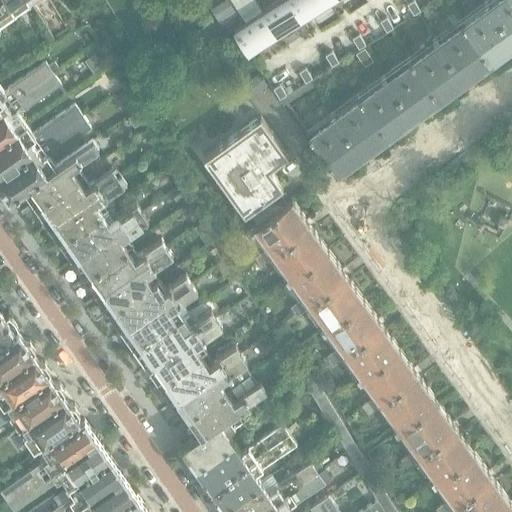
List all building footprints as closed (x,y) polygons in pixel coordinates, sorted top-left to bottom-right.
[(0,0),(0,24),(17,13),(8,0),(0,0)] [(31,3),(29,0),(8,0),(17,13),(31,3)] [(236,10),(229,0),(223,0),(211,8),(220,22),(236,10)] [(263,11),(255,0),(229,0),(236,10),(244,23),(263,11)] [(249,53),(302,19),(290,0),(280,0),(263,11),(244,23),(234,29),(249,53)] [(386,32),(380,22),(387,18),(393,28),(413,15),(407,5),(414,1),(420,11),(438,0),(332,0),(330,2),(302,19),(249,53),(253,59),(259,69),(272,89),(279,85),(285,95),(305,83),(298,73),(305,68),(312,79),(332,66),(325,56),(332,52),(339,62),(359,49),(353,39),(359,35),(366,45),(386,32)] [(290,0),(302,19),(330,2),(328,0),(290,0)] [(511,43),(511,0),(491,0),(490,1),(489,0),(483,0),(486,4),(462,21),(490,60),(511,43)] [(420,11),(414,1),(407,5),(413,15),(420,11)] [(393,28),(387,18),(380,22),(386,32),(393,28)] [(490,60),(462,21),(439,38),(436,33),(431,37),(434,42),(411,58),(439,97),(490,60)] [(47,30),(40,35),(47,45),(54,40),(47,30)] [(366,45),(359,35),(353,39),(359,49),(366,45)] [(364,48),(356,54),(364,66),(373,60),(364,48)] [(339,62),(332,52),(325,56),(332,66),(338,63),(339,62)] [(439,97),(411,58),(388,75),(385,70),(380,74),(383,79),(360,95),(387,134),(439,97)] [(0,111),(55,73),(46,60),(4,89),(0,83),(0,111)] [(342,69),(338,63),(332,66),(328,68),(333,75),(342,69)] [(117,75),(112,66),(103,70),(109,80),(117,75)] [(312,79),(305,68),(298,73),(305,83),(310,80),(312,79)] [(333,75),(328,68),(319,74),(324,81),(333,75)] [(0,143),(28,124),(19,112),(61,83),(55,73),(0,111),(0,143)] [(251,95),(266,84),(259,74),(244,85),(251,95)] [(324,81),(319,74),(312,79),(310,80),(314,86),(324,81)] [(314,86),(310,80),(305,83),(301,86),(305,92),(314,86)] [(285,95),(279,85),(272,89),(278,99),(285,95)] [(305,92),(301,86),(292,91),(296,98),(305,92)] [(129,96),(123,88),(115,94),(120,102),(129,96)] [(296,98),(292,91),(282,97),(283,98),(287,103),(296,98)] [(387,134),(360,95),(337,112),(334,107),(329,111),(332,115),(308,133),(336,171),(387,134)] [(0,174),(44,144),(82,117),(74,105),(35,133),(28,124),(0,143),(0,174)] [(145,119),(138,108),(130,113),(137,124),(145,119)] [(282,185),(271,169),(272,165),(287,153),(260,115),(202,156),(244,213),(247,211),(256,223),(286,202),(277,189),(282,185)] [(56,164),(49,155),(89,127),(82,117),(44,144),(0,174),(0,184),(10,197),(21,190),(56,164)] [(78,175),(72,166),(81,160),(82,161),(101,148),(95,138),(56,164),(21,190),(33,207),(78,175)] [(171,162),(168,157),(163,161),(166,166),(171,162)] [(45,224),(119,173),(113,164),(93,178),(94,180),(86,185),(78,175),(33,207),(45,224)] [(103,211),(96,200),(104,194),(105,196),(125,182),(119,173),(45,224),(57,242),(103,211)] [(328,248),(310,224),(291,198),(286,202),(256,223),(255,224),(291,275),(328,248)] [(70,261),(143,209),(138,201),(118,214),(119,216),(111,222),(103,211),(57,242),(70,261)] [(127,246),(121,237),(129,231),(130,232),(150,219),(143,209),(70,261),(82,278),(127,246)] [(94,296),(168,244),(162,235),(142,249),(143,250),(134,256),(127,246),(82,278),(94,296)] [(152,281),(145,272),(154,266),(155,267),(174,254),(168,244),(94,296),(107,313),(152,281)] [(363,298),(346,273),(328,248),(291,275),(327,325),(363,298)] [(258,261),(267,255),(264,250),(255,257),(258,261)] [(261,266),(270,260),(267,255),(258,261),(261,266)] [(119,331),(192,279),(186,271),(167,285),(168,286),(167,287),(159,276),(152,281),(107,313),(119,331)] [(132,349),(183,312),(177,303),(178,301),(179,303),(199,289),(192,279),(119,331),(132,349)] [(399,347),(381,323),(363,298),(327,325),(363,374),(399,347)] [(295,310),(303,304),(300,300),(291,306),(295,310)] [(297,314),(306,308),(303,304),(295,310),(297,314)] [(144,367),(217,316),(210,306),(190,319),(191,321),(189,322),(183,312),(132,349),(144,367)] [(0,343),(18,330),(17,329),(17,326),(14,322),(10,318),(9,316),(5,318),(0,310),(0,343)] [(201,353),(194,343),(202,337),(203,338),(223,324),(217,316),(144,367),(156,384),(201,353)] [(284,327),(276,333),(284,343),(292,338),(284,327)] [(0,376),(34,353),(34,352),(34,347),(35,346),(29,339),(24,338),(18,330),(0,343),(0,376)] [(265,350),(279,340),(272,331),(258,342),(265,350)] [(169,403),(241,351),(235,342),(215,355),(216,357),(208,363),(201,353),(156,384),(169,403)] [(435,397),(417,373),(399,347),(363,374),(398,424),(435,397)] [(329,361),(337,354),(334,349),(326,356),(329,361)] [(266,387),(259,377),(257,379),(246,361),(247,360),(241,351),(169,403),(193,437),(261,391),(266,387)] [(0,400),(3,404),(49,373),(49,368),(44,360),(39,359),(34,353),(0,376),(0,400)] [(332,365),(340,359),(337,354),(329,361),(332,365)] [(17,428),(64,394),(64,389),(59,381),(59,382),(53,380),(49,373),(3,404),(0,406),(0,424),(10,418),(17,428)] [(306,383),(315,377),(312,373),(303,379),(306,383)] [(308,387),(317,382),(315,377),(306,383),(308,387)] [(311,392),(320,386),(317,382),(308,387),(311,392)] [(314,396),(323,391),(320,386),(311,392),(314,396)] [(228,430),(268,401),(261,391),(193,437),(181,445),(196,466),(234,439),(228,430)] [(317,401),(326,395),(323,391),(314,396),(317,401)] [(34,452),(41,448),(81,420),(78,416),(79,410),(74,403),(69,401),(64,394),(17,428),(7,434),(17,447),(26,441),(34,452)] [(319,405),(328,400),(326,395),(317,401),(319,405)] [(365,409),(374,403),(371,399),(362,405),(365,409)] [(322,410),(331,404),(328,400),(319,405),(321,409),(322,410)] [(474,451),(456,426),(438,401),(401,428),(437,477),(474,451)] [(369,414),(377,408),(374,403),(365,409),(369,414)] [(325,414),(334,408),(331,404),(322,410),(325,414)] [(328,419),(337,413),(334,408),(325,414),(328,419)] [(330,423),(339,417),(337,413),(328,419),(330,423)] [(333,427),(342,422),(339,417),(330,423),(333,427)] [(49,470),(97,437),(84,418),(81,420),(41,448),(46,456),(0,489),(7,500),(42,475),(38,470),(45,465),(49,470)] [(210,486),(298,425),(295,420),(287,426),(284,421),(242,450),(234,439),(196,466),(210,486)] [(336,432),(345,426),(342,422),(333,427),(334,429),(336,432)] [(256,470),(297,441),(296,441),(297,440),(291,431),(299,426),(298,425),(210,486),(224,506),(262,479),(256,470)] [(339,436),(348,431),(345,426),(336,432),(339,436)] [(341,441),(350,435),(348,431),(339,436),(341,441)] [(344,445),(353,440),(350,435),(341,441),(344,445)] [(67,487),(111,456),(97,437),(49,470),(52,475),(45,480),(42,475),(7,500),(14,509),(61,477),(67,487)] [(347,450),(356,444),(353,440),(344,445),(347,450)] [(350,454),(359,449),(356,444),(347,450),(350,454)] [(352,459),(362,453),(359,449),(350,454),(352,459)] [(491,511),(509,500),(491,475),(474,451),(437,477),(461,511),(491,511)] [(404,463),(412,457),(409,452),(401,458),(404,463)] [(355,463),(364,457),(362,453),(352,459),(355,463)] [(74,508),(123,474),(118,466),(118,467),(111,456),(67,487),(73,495),(47,511),(66,511),(64,508),(71,503),(74,508)] [(358,467),(367,462),(364,457),(355,463),(358,467)] [(408,467),(416,461),(412,457),(404,463),(408,467)] [(227,511),(257,511),(316,471),(309,460),(278,482),(272,472),(262,479),(224,506),(227,511)] [(361,472),(370,466),(367,462),(358,467),(360,471),(361,472)] [(363,476),(373,471),(370,466),(361,472),(363,476)] [(284,511),(282,509),(324,480),(316,471),(257,511),(284,511)] [(366,481),(375,475),(373,471),(363,476),(365,479),(366,481)] [(107,511),(136,493),(128,481),(123,474),(74,508),(77,511),(107,511)] [(369,485),(378,480),(375,475),(366,481),(369,485)] [(371,490),(381,484),(378,480),(369,485),(371,488),(371,490)] [(374,494),(384,489),(381,484),(371,490),(374,494)] [(359,511),(377,499),(374,494),(371,490),(371,488),(349,504),(354,511),(340,511),(328,494),(311,506),(314,511),(359,511)] [(377,499),(386,493),(384,489),(374,494),(377,499)] [(147,511),(149,511),(144,503),(144,504),(136,493),(107,511),(147,511)] [(380,503),(389,497),(386,493),(377,499),(380,503)] [(383,508),(392,502),(389,497),(380,503),(383,508)] [(511,511),(511,503),(509,500),(491,511),(511,511)] [(385,511),(395,506),(392,502),(383,508),(385,511)] [(439,511),(448,506),(445,502),(436,508),(439,511)]
